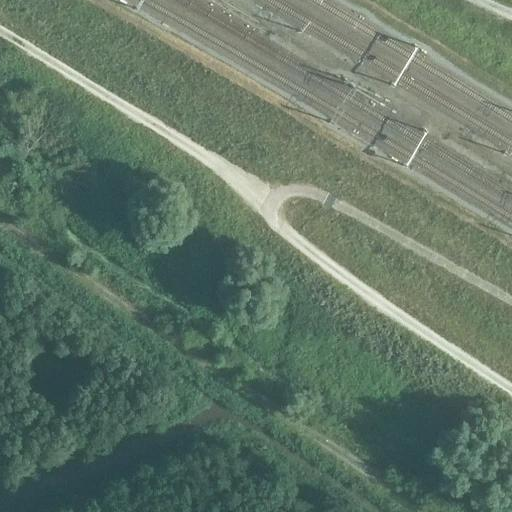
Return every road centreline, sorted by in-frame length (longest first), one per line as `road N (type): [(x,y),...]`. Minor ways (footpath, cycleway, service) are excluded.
road 1 (track): [(511,393),(274,228),(268,215),(281,191),(312,192),(511,302)]
road 2 (track): [(271,201),(0,32)]
